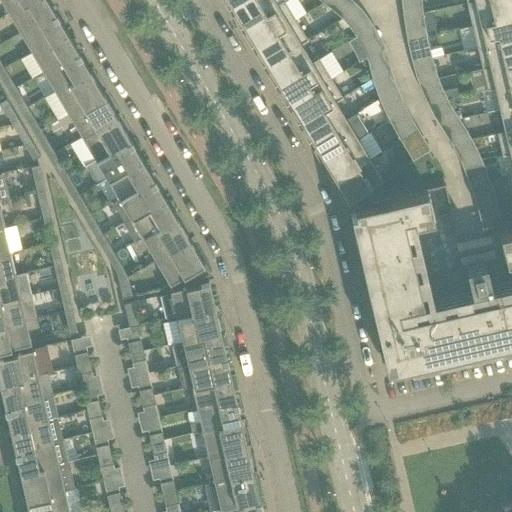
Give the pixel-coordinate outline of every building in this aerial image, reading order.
[(0,0),(8,11),(27,0),(0,0)] [(27,0),(8,11),(19,31),(54,11),(47,0),(27,0)] [(227,0),(228,1),(224,3),(226,7),(227,9),(231,6),(242,0),(227,0)] [(274,0),(242,0),(231,6),(232,8),(233,10),(236,14),(238,17),(234,20),(238,26),(238,27),(242,25),(277,5),(276,3),(274,0)] [(349,3),(347,0),(330,0),(326,3),(332,13),(349,3)] [(422,4),(421,0),(400,0),(402,8),(422,4)] [(511,0),(476,0),(467,2),(472,25),(511,15),(511,0)] [(277,5),(242,25),(243,26),(244,28),(247,32),(249,36),(245,38),(248,44),(249,45),(250,46),(254,44),(295,19),(294,18),(284,1),(277,5)] [(341,9),(345,16),(356,10),(351,3),(341,9)] [(405,8),(407,16),(418,13),(416,6),(405,8)] [(366,20),(359,9),(342,19),(348,30),(366,20)] [(19,31),(31,51),(65,30),(54,11),(19,31)] [(424,26),(422,14),(402,18),(405,30),(424,26)] [(511,15),(472,25),(477,47),(511,38),(511,15)] [(295,19),(254,44),(254,45),(256,47),(259,52),(262,57),(258,60),(260,63),(261,66),(265,63),(300,43),(307,39),(305,37),(295,19)] [(356,27),(360,34),(370,28),(366,21),(356,27)] [(378,39),(372,28),(360,36),(366,46),(378,39)] [(409,31),(411,39),(422,36),(421,28),(409,31)] [(31,51),(43,70),(77,50),(65,30),(31,51)] [(428,49),(425,36),(406,41),(408,53),(428,49)] [(511,38),(477,47),(482,68),(511,60),(511,38)] [(352,44),(361,59),(380,48),(376,41),(366,47),(361,39),(352,44)] [(300,43),(265,63),(266,64),(267,66),(270,71),(274,77),(269,79),(272,83),(273,85),(277,83),(312,62),(310,60),(302,46),(301,44),(300,43)] [(388,59),(381,48),(364,59),(371,69),(388,59)] [(43,71),(33,78),(44,96),(54,90),(89,70),(77,50),(43,70),(43,71)] [(414,53),(416,61),(427,58),(425,50),(414,53)] [(312,62),(277,83),(278,84),(279,86),(282,91),(285,96),(281,99),(284,103),(285,105),(289,102),(330,78),(329,76),(318,58),(312,62)] [(433,70),(430,58),(411,63),(414,75),(433,70)] [(511,60),(482,68),(482,69),(487,89),(494,87),(511,83),(511,60)] [(371,69),(375,76),(386,70),(381,63),(371,69)] [(0,69),(0,76),(5,85),(11,81),(4,67),(0,69)] [(394,80),(387,69),(370,80),(377,91),(394,80)] [(54,90),(68,113),(102,92),(89,70),(54,90)] [(420,74),(422,82),(434,79),(432,71),(420,74)] [(330,78),(289,102),(290,103),(291,105),(293,109),(295,113),(291,115),(295,122),(296,123),(300,121),(335,100),(341,96),(330,78)] [(440,91),(437,79),(418,83),(420,95),(440,91)] [(511,83),(494,87),(499,109),(511,106),(511,83)] [(378,90),(383,97),(393,91),(389,84),(378,90)] [(8,91),(16,104),(23,100),(15,87),(8,91)] [(441,91),(429,94),(431,102),(442,99),(443,99),(458,96),(456,88),(441,91)] [(401,102),(395,91),(378,101),(384,112),(401,102)] [(68,113),(81,135),(116,115),(102,92),(68,113)] [(0,101),(0,104),(8,118),(15,114),(6,98),(0,101)] [(450,112),(448,99),(428,104),(431,116),(450,112)] [(335,100),(300,121),(307,131),(302,134),(306,141),(307,142),(311,139),(346,119),(345,118),(335,100)] [(388,111),(392,118),(403,111),(398,105),(388,111)] [(511,106),(499,109),(503,126),(504,131),(504,132),(511,129),(511,106)] [(411,122),(405,111),(388,122),(394,132),(411,122)] [(24,117),(34,133),(40,129),(31,113),(24,117)] [(346,119),(311,139),(319,153),(315,155),(318,160),(319,162),(323,159),(367,133),(355,113),(346,119)] [(116,115),(81,135),(95,158),(129,138),(116,115)] [(12,124),(20,138),(27,134),(18,120),(12,124)] [(461,132),(458,120),(439,125),(441,137),(461,132)] [(400,131),(404,137),(414,131),(410,124),(400,131)] [(511,129),(504,132),(497,133),(502,154),(509,153),(511,152),(511,129)] [(367,133),(323,159),(331,172),(327,175),(330,180),(331,181),(335,178),(369,158),(381,151),(369,131),(367,133)] [(423,142),(416,132),(399,142),(406,153),(423,142)] [(453,135),(455,143),(467,140),(465,132),(453,135)] [(44,136),(37,140),(47,157),(54,153),(44,136)] [(95,158),(84,164),(96,184),(106,178),(141,157),(129,138),(95,158)] [(475,152),(472,140),(452,144),(455,156),(475,152)] [(31,141),(24,145),(33,159),(39,155),(31,141)] [(412,151),(416,158),(426,152),(422,145),(412,151)] [(463,155),(465,163),(477,160),(475,152),(463,155)] [(106,178),(118,197),(152,177),(141,157),(106,178)] [(369,158),(335,178),(343,192),(339,194),(343,201),(347,199),(381,178),(369,158)] [(51,163),(61,179),(68,175),(58,159),(51,163)] [(483,172),(481,160),(461,164),(464,176),(483,172)] [(30,166),(35,185),(42,183),(38,165),(30,166)] [(471,175),(473,183),(485,180),(483,173),(471,175)] [(68,175),(61,179),(68,192),(75,188),(68,175)] [(118,197),(111,201),(123,221),(130,217),(164,196),(152,177),(118,197)] [(492,193),(489,181),(469,185),(472,197),(492,193)] [(422,301),(402,217),(411,215),(413,221),(433,217),(426,189),(353,206),(354,211),(350,212),(386,369),(409,364),(409,366),(511,342),(511,228),(498,231),(505,259),(511,257),(511,290),(495,295),(493,285),(490,285),(485,261),(465,266),(470,290),(468,291),(470,301),(399,317),(396,307),(422,301)] [(478,197),(480,205),(492,202),(490,194),(478,197)] [(79,195),(72,199),(80,212),(87,208),(79,195)] [(130,217),(123,221),(134,241),(141,237),(176,216),(164,196),(130,217)] [(38,199),(42,218),(50,216),(46,198),(38,199)] [(498,215),(495,203),(476,207),(479,220),(498,215)] [(99,227),(91,214),(84,218),(92,232),(99,227)] [(141,237),(155,259),(189,239),(176,216),(141,237)] [(484,220),(486,228),(497,225),(496,217),(484,220)] [(44,225),(48,244),(56,242),(52,223),(44,225)] [(0,227),(0,254),(9,252),(3,226),(0,227)] [(95,238),(103,251),(110,247),(102,234),(95,238)] [(189,239),(155,259),(169,283),(182,275),(185,279),(203,275),(203,274),(198,266),(203,262),(189,239)] [(59,257),(56,242),(48,244),(52,259),(59,257)] [(0,254),(0,277),(15,274),(9,252),(0,254)] [(107,257),(116,273),(123,269),(114,253),(107,257)] [(53,266),(57,281),(65,279),(61,264),(53,266)] [(15,274),(0,277),(0,300),(20,296),(29,294),(24,272),(23,272),(15,274)] [(170,293),(160,295),(165,317),(175,315),(214,306),(208,280),(169,289),(170,293)] [(129,283),(119,285),(122,297),(132,295),(129,283)] [(58,288),(62,303),(70,301),(66,286),(58,288)] [(20,296),(0,300),(0,324),(25,319),(31,317),(34,317),(35,316),(29,294),(20,296)] [(123,303),(127,319),(137,317),(133,301),(123,303)] [(175,315),(181,341),(220,332),(214,306),(175,315)] [(73,316),(65,317),(69,333),(77,331),(73,316)] [(25,319),(0,324),(0,349),(30,342),(25,319)] [(181,341),(171,343),(176,365),(186,363),(225,354),(220,332),(181,341)] [(127,342),(129,352),(142,349),(140,339),(127,342)] [(0,355),(0,382),(38,374),(32,348),(0,355)] [(129,352),(131,362),(145,359),(142,349),(129,352)] [(89,361),(87,351),(73,354),(76,364),(89,361)] [(186,363),(176,365),(181,388),(191,385),(230,376),(225,354),(186,363)] [(91,371),(89,361),(76,364),(78,374),(91,371)] [(38,374),(0,382),(0,389),(4,406),(36,398),(43,397),(52,395),(46,372),(38,374)] [(191,385),(196,408),(235,399),(230,376),(191,385)] [(153,395),(151,387),(138,390),(140,398),(153,395)] [(4,406),(9,427),(57,416),(52,395),(43,397),(4,406)] [(142,406),(155,403),(153,395),(140,398),(142,406)] [(100,407),(98,399),(85,402),(86,410),(100,407)] [(200,422),(189,424),(191,432),(201,430),(241,421),(235,399),(196,408),(200,422)] [(102,415),(100,407),(86,410),(88,418),(102,415)] [(9,427),(14,450),(53,441),(62,439),(57,416),(9,427)] [(201,430),(207,456),(246,446),(241,421),(201,430)] [(164,441),(161,431),(148,434),(150,444),(164,441)] [(14,450),(19,472),(58,463),(67,461),(62,439),(53,441),(14,450)] [(166,451),(164,441),(150,444),(153,454),(166,451)] [(110,453),(108,443),(95,446),(97,456),(110,453)] [(207,456),(213,481),(252,472),(246,446),(207,456)] [(113,463),(110,453),(97,456),(99,466),(113,463)] [(58,463),(19,472),(25,498),(64,489),(73,487),(67,461),(58,463)] [(203,484),(209,509),(258,498),(252,472),(213,481),(203,484)] [(175,491),(172,479),(159,482),(162,494),(175,491)] [(25,498),(28,511),(69,511),(64,489),(25,498)] [(122,503),(119,491),(106,494),(109,506),(122,503)] [(175,491),(162,494),(164,506),(178,503),(175,491)] [(261,511),(258,498),(209,509),(210,510),(219,508),(220,511),(261,511)] [(123,511),(122,503),(109,506),(109,511),(123,511)]
